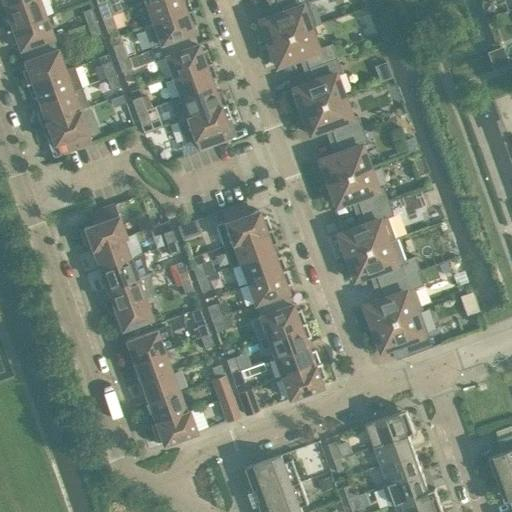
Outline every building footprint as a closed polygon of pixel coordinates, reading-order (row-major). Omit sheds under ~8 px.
[(7,14),(2,16),(7,30),(46,16),(39,0),(26,0),(5,8),(7,14)] [(152,0),(146,3),(153,23),(174,15),(192,9),(192,8),(191,8),(188,0),(152,0)] [(261,18),(260,18),(267,38),(266,38),(268,42),(310,27),(316,25),(308,4),(307,0),(275,0),(280,12),(261,19),(261,18)] [(97,5),(102,18),(112,15),(107,2),(97,5)] [(82,11),(87,24),(96,21),(92,7),(82,11)] [(153,23),(144,26),(144,27),(151,47),(162,43),(177,37),(180,47),(181,50),(186,48),(196,45),(196,44),(192,32),(194,32),(191,25),(195,23),(195,24),(197,23),(192,10),(192,9),(174,15),(153,23)] [(116,28),(112,15),(102,18),(107,31),(116,28)] [(46,16),(7,30),(12,44),(17,42),(20,49),(21,48),(26,60),(41,55),(36,43),(51,37),(52,38),(53,37),(46,16)] [(92,37),(101,33),(96,21),(87,24),(92,37)] [(310,27),(268,42),(269,46),(270,46),(277,66),(278,65),(278,64),(304,55),(309,67),(336,57),(331,43),(317,48),(310,27)] [(26,67),(21,69),(26,83),(65,69),(57,48),(56,49),(52,38),(51,37),(36,43),(41,55),(26,60),(24,60),(24,61),(26,67)] [(177,37),(162,43),(166,55),(165,55),(172,76),(193,69),(211,62),(211,61),(210,61),(206,48),(204,48),(204,49),(200,50),(198,43),(196,44),(196,45),(186,48),(181,50),(180,47),(177,37)] [(112,46),(117,59),(126,56),(122,43),(112,46)] [(131,69),(126,56),(117,59),(122,72),(131,69)] [(313,80),(293,88),(300,106),(301,110),(343,95),(335,74),(341,72),(336,57),(309,67),(313,80)] [(102,64),(106,77),(116,74),(111,61),(102,64)] [(193,69),(172,76),(180,97),(200,89),(213,84),(210,78),(214,76),(215,77),(216,76),(211,63),(212,63),(211,62),(193,69)] [(65,69),(26,83),(31,97),(37,95),(39,101),(72,89),(81,86),(74,66),(65,69)] [(111,90),(120,87),(116,74),(106,77),(111,90)] [(180,97),(171,100),(172,104),(182,104),(187,116),(186,116),(187,117),(226,102),(225,102),(220,89),(219,89),(219,90),(215,91),(213,84),(200,89),(180,97)] [(41,108),(36,110),(41,124),(80,110),(79,109),(80,109),(89,106),(81,86),(72,89),(39,101),(41,108)] [(343,95),(301,110),(303,114),(310,133),(330,126),(335,139),(362,129),(357,114),(350,117),(343,95)] [(132,99),(136,113),(146,109),(141,96),(132,99)] [(187,117),(176,121),(185,145),(197,145),(198,148),(199,149),(207,146),(222,141),(224,140),(227,139),(222,128),(228,126),(233,124),(231,119),(231,118),(231,117),(226,104),(227,103),(226,102),(187,117)] [(80,110),(41,124),(46,137),(46,138),(49,137),(51,144),(54,143),(60,141),(64,152),(66,151),(91,142),(89,137),(99,131),(91,108),(90,108),(89,106),(80,109),(79,109),(80,110)] [(136,113),(141,125),(150,122),(146,109),(136,113)] [(339,152),(319,159),(326,178),(327,182),(368,167),(361,145),(367,143),(362,129),(335,139),(339,152)] [(368,167),(327,182),(328,186),(329,186),(336,204),(356,197),(360,210),(388,200),(383,186),(376,188),(368,167)] [(365,223),(338,233),(344,252),(345,256),(387,241),(395,238),(387,217),(393,214),(388,200),(360,210),(365,223)] [(215,225),(223,246),(271,228),(266,215),(261,216),(258,209),(249,212),(245,201),(221,210),(225,221),(215,225)] [(93,223),(79,228),(87,250),(92,248),(123,237),(126,236),(126,235),(118,214),(117,214),(113,203),(89,212),(93,223)] [(231,266),(240,263),(273,251),(271,244),(276,242),(271,228),(223,246),(231,266)] [(163,233),(167,243),(176,240),(172,229),(163,233)] [(123,237),(92,248),(99,268),(130,257),(123,237)] [(387,241),(345,256),(347,260),(354,278),(374,271),(379,284),(406,274),(417,270),(419,270),(413,255),(404,259),(396,238),(395,238),(387,241)] [(170,254),(180,251),(176,240),(167,243),(170,254)] [(240,263),(247,283),(286,269),(281,255),(275,257),(273,251),(240,263)] [(130,257),(99,268),(107,288),(138,277),(147,274),(140,253),(130,257)] [(201,262),(192,265),(196,278),(206,275),(201,262)] [(175,269),(172,275),(177,273),(181,284),(191,281),(187,269),(185,265),(175,269)] [(255,304),(256,303),(272,298),(275,309),(291,304),(286,292),(288,292),(285,285),(291,283),(286,269),(247,283),(255,304)] [(384,297),(363,305),(370,323),(371,327),(413,312),(418,310),(421,309),(414,288),(422,285),(417,270),(406,274),(379,284),(384,297)] [(206,275),(196,278),(201,291),(211,288),(208,281),(219,277),(217,271),(206,275)] [(138,277),(107,288),(114,309),(145,297),(154,294),(147,274),(138,277)] [(191,281),(181,284),(185,295),(195,291),(191,281)] [(145,297),(114,309),(122,329),(153,318),(145,297)] [(257,340),(267,336),(305,322),(300,308),(295,310),(292,303),(291,304),(275,309),(272,298),(256,303),(260,314),(259,315),(249,319),(257,340)] [(206,306),(211,319),(221,316),(216,303),(206,306)] [(203,318),(200,307),(190,311),(194,322),(203,318)] [(413,312),(371,327),(373,331),(380,350),(400,343),(405,356),(431,346),(426,332),(418,310),(413,312)] [(211,319),(216,332),(225,329),(221,316),(211,319)] [(267,336),(274,356),(307,344),(305,338),(310,336),(305,322),(267,336)] [(133,361),(164,350),(173,347),(169,323),(156,328),(157,329),(126,340),(126,342),(123,343),(126,353),(130,351),(133,361)] [(196,326),(200,337),(210,334),(206,323),(196,326)] [(204,348),(214,344),(210,334),(200,337),(204,348)] [(281,376),(281,377),(320,363),(315,349),(309,351),(307,344),(274,356),(281,376)] [(133,361),(141,382),(171,370),(164,350),(133,361)] [(235,356),(226,359),(230,372),(240,368),(235,356)] [(240,368),(230,372),(235,385),(245,382),(243,378),(265,370),(263,362),(240,370),(240,368)] [(211,367),(215,377),(225,374),(221,363),(211,367)] [(281,377),(288,398),(322,386),(319,378),(325,376),(320,363),(281,377)] [(141,382),(148,402),(179,391),(171,370),(141,382)] [(210,379),(225,421),(240,415),(225,374),(215,377),(210,379)] [(238,392),(243,407),(245,413),(259,408),(251,387),(238,392)] [(148,402),(155,422),(186,411),(186,410),(179,391),(148,402)] [(162,440),(163,443),(196,431),(189,409),(186,410),(186,411),(155,422),(150,424),(156,442),(162,440)] [(367,423),(375,445),(409,433),(409,434),(415,431),(407,409),(367,423)] [(503,451),(489,456),(498,479),(511,473),(511,424),(496,430),(496,431),(498,439),(503,451)] [(375,445),(382,464),(416,452),(409,434),(409,433),(375,445)] [(328,443),(334,460),(342,457),(336,440),(328,443)] [(382,464),(389,484),(423,471),(416,452),(382,464)] [(285,462),(282,454),(246,467),(262,511),(303,511),(301,506),(309,503),(293,459),(285,462)] [(347,469),(342,457),(334,460),(339,472),(347,469)] [(396,503),(430,491),(429,490),(423,471),(389,484),(383,486),(390,505),(396,503)] [(511,473),(498,479),(505,500),(511,497),(511,473)] [(344,486),(348,498),(356,495),(352,483),(344,486)] [(396,503),(399,511),(436,511),(437,511),(439,511),(444,510),(436,488),(429,490),(430,491),(396,503)] [(361,507),(356,495),(348,498),(353,510),(361,507)]
